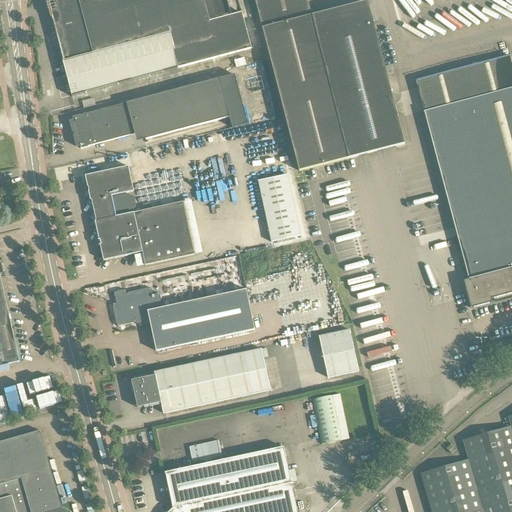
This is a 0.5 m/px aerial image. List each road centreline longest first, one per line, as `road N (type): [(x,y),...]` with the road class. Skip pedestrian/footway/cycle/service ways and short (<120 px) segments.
road 1 (tertiary): [(115,511),(48,275),(30,153)]
road 2 (unclassified): [(350,511),(511,369)]
road 3 (tertiary): [(1,0),(30,153)]
road 4 (tertiary): [(30,153),(15,0)]
